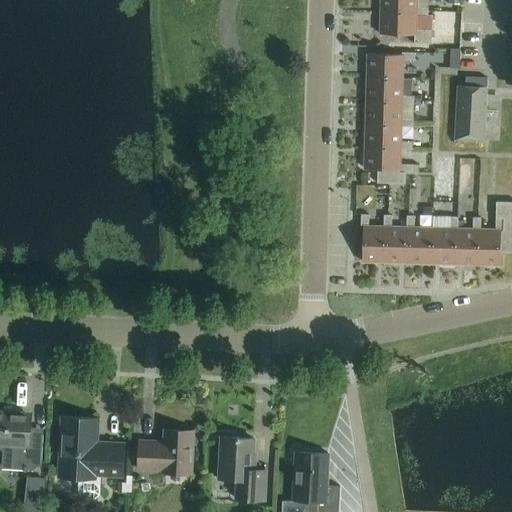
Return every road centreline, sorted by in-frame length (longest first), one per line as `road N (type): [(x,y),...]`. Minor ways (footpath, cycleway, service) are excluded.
road 1 (residential): [(319,339),(329,0)]
road 2 (unclassified): [(319,339),(0,334)]
road 3 (unclassified): [(339,339),(511,304)]
